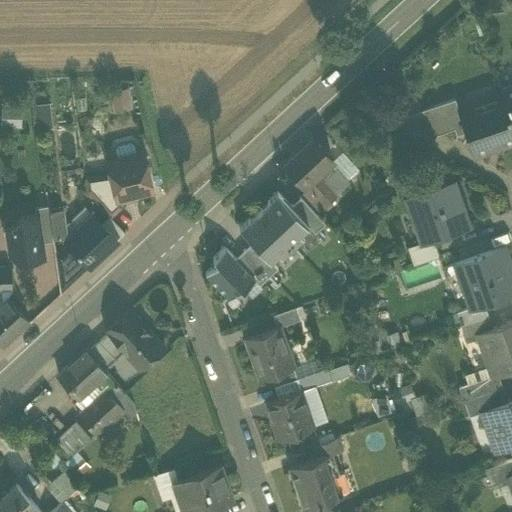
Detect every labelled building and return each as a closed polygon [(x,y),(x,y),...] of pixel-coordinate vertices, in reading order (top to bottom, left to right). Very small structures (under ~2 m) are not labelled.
[(503,94),(505,101),(511,121),(511,84),(501,89),(503,94)] [(133,108),(128,86),(109,91),(114,113),(133,108)] [(503,94),(479,102),(483,109),(505,101),(503,94)] [(456,135),(464,132),(457,110),(458,109),(454,98),(427,108),(437,133),(437,134),(454,128),(456,135)] [(511,141),(511,121),(505,101),(483,109),(479,102),(458,109),(457,110),(464,132),(473,155),(511,141)] [(52,128),(49,102),(36,104),(39,130),(52,128)] [(395,119),(425,146),(437,133),(427,108),(395,118),(395,119)] [(18,110),(4,109),(3,124),(18,124),(18,110)] [(307,190),(323,207),(338,193),(349,183),(346,180),(329,162),(332,159),(313,138),(284,165),(307,190)] [(116,158),(136,153),(134,144),(130,141),(117,144),(114,149),(116,158)] [(110,173),(117,200),(120,199),(152,191),(142,151),(136,153),(116,158),(107,160),(110,173)] [(332,159),(329,162),(346,180),(358,170),(340,151),(332,159)] [(101,206),(111,216),(122,206),(121,206),(120,199),(117,200),(110,173),(85,177),(87,190),(101,206)] [(426,240),(426,242),(433,239),(470,226),(453,180),(405,197),(414,223),(419,222),(426,240)] [(316,214),(323,207),(307,190),(300,196),(316,214)] [(290,206),(276,191),(266,201),(268,203),(259,211),(292,246),(303,236),(300,232),(308,225),(290,206)] [(338,193),(323,207),(326,210),(341,196),(338,193)] [(290,206),(308,225),(315,232),(325,223),(316,214),(300,196),(290,206)] [(67,239),(93,214),(79,200),(63,214),(67,239)] [(35,207),(36,215),(37,214),(42,243),(54,241),(53,236),(49,210),(48,205),(35,207)] [(101,206),(93,214),(116,240),(124,231),(111,216),(101,206)] [(53,236),(67,239),(63,214),(63,208),(49,210),(53,236)] [(281,256),(292,246),(259,211),(250,219),(249,217),(239,227),(252,241),(270,260),(278,253),(281,256)] [(43,254),(42,243),(37,214),(36,215),(21,217),(15,225),(15,224),(12,225),(12,226),(6,227),(10,251),(19,258),(43,254)] [(67,239),(69,242),(89,264),(116,240),(93,214),(67,239)] [(414,223),(420,242),(426,240),(419,222),(414,223)] [(408,247),(414,265),(439,256),(433,239),(426,242),(426,240),(420,242),(408,247)] [(270,260),(252,241),(243,249),(268,276),(277,268),(270,260)] [(89,264),(69,242),(55,255),(60,291),(89,264)] [(254,279),(234,257),(224,246),(212,257),(216,262),(204,272),(228,298),(240,287),(243,290),(254,279)] [(479,303),(480,305),(484,304),(511,293),(511,275),(502,246),(455,263),(461,281),(470,278),(479,303)] [(268,276),(243,249),(234,257),(254,279),(259,284),(268,276)] [(0,304),(6,298),(6,290),(11,289),(10,267),(0,267),(0,304)] [(461,281),(470,306),(479,303),(470,278),(461,281)] [(259,284),(254,279),(243,290),(250,298),(263,288),(259,284)] [(7,298),(6,298),(0,304),(0,342),(2,345),(28,321),(7,298)] [(457,311),(461,324),(488,315),(484,304),(480,305),(479,303),(470,306),(457,311)] [(272,314),(276,326),(281,324),(282,325),(299,319),(295,306),(272,314)] [(105,330),(107,332),(124,350),(126,353),(126,354),(141,369),(165,347),(128,308),(105,330)] [(492,327),(488,315),(461,324),(466,338),(479,333),(478,331),(492,327)] [(495,373),(496,375),(498,375),(511,369),(511,319),(492,327),(478,331),(479,333),(486,354),(489,354),(495,373)] [(243,337),(258,379),(292,367),(286,350),(290,349),(282,325),(281,324),(276,326),(243,337)] [(397,331),(381,337),(385,348),(401,341),(397,331)] [(107,332),(98,340),(114,358),(124,350),(107,332)] [(104,368),(114,358),(98,340),(87,350),(104,368)] [(104,391),(122,409),(130,401),(123,393),(106,371),(104,368),(87,350),(85,348),(58,373),(87,406),(104,391)] [(286,350),(292,367),(295,366),(290,349),(286,350)] [(301,376),(322,369),(319,358),(295,366),(292,367),(295,379),(301,376)] [(346,363),(327,370),(331,380),(349,373),(346,363)] [(305,388),(306,389),(315,386),(331,380),(327,370),(327,368),(322,369),(301,376),(305,388)] [(463,400),(475,396),(502,386),(498,375),(496,375),(495,373),(458,386),(463,400)] [(300,390),(305,388),(301,376),(295,379),(274,386),(279,397),(300,390)] [(431,411),(425,393),(414,397),(410,383),(389,390),(397,414),(413,409),(416,416),(431,411)] [(300,390),(312,425),(327,420),(315,386),(306,389),(305,388),(300,390)] [(507,401),(502,386),(475,396),(480,411),(507,401)] [(266,401),(279,439),(313,427),(312,425),(300,390),(279,397),(266,401)] [(81,418),(96,434),(106,425),(105,424),(122,409),(104,391),(87,406),(90,409),(81,418)] [(393,412),(386,393),(370,398),(377,417),(393,412)] [(492,426),(501,450),(511,446),(511,399),(507,401),(480,411),(486,427),(492,426)] [(134,405),(130,401),(122,409),(129,417),(136,410),(134,405)] [(78,414),(81,418),(90,409),(87,406),(78,414)] [(75,420),(66,428),(82,446),(91,438),(75,420)] [(495,452),(501,450),(492,426),(486,427),(495,452)] [(66,428),(58,436),(74,454),(82,446),(66,428)] [(65,462),(74,454),(58,436),(49,444),(52,447),(61,458),(65,462)] [(312,445),(316,457),(331,451),(331,453),(343,449),(338,436),(312,445)] [(52,467),(61,458),(52,447),(42,456),(52,467)] [(289,466),(303,508),(337,496),(330,476),(338,473),(331,453),(331,451),(316,457),(289,466)] [(511,458),(484,469),(491,488),(509,481),(507,475),(511,473),(511,458)] [(189,505),(191,511),(208,506),(230,498),(218,464),(179,477),(173,479),(179,497),(185,495),(189,505)] [(174,510),(189,505),(185,495),(179,497),(173,479),(179,477),(174,466),(152,474),(161,500),(169,497),(174,510)] [(63,469),(54,477),(69,493),(78,485),(63,469)] [(330,476),(337,496),(345,493),(338,473),(330,476)] [(63,499),(69,493),(54,477),(45,485),(60,501),(63,499)] [(0,511),(33,511),(39,507),(16,483),(0,498),(0,511)] [(110,497),(97,493),(93,506),(105,510),(110,497)] [(74,511),(63,499),(60,501),(47,511),(74,511)]
